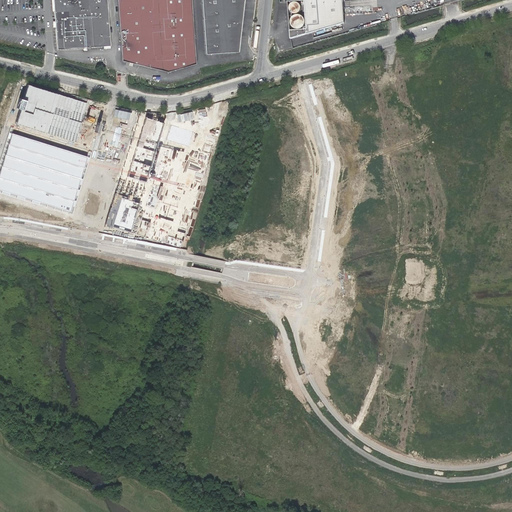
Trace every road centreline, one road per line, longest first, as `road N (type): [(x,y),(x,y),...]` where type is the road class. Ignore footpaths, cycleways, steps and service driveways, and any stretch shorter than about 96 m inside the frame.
road 1 (unclassified): [(0,234),(246,284),(307,292),(309,276)]
road 2 (unknown): [(272,314),(311,401),(363,454),(440,479),(511,470)]
road 3 (unclassified): [(309,276),(0,223)]
road 4 (unknown): [(511,458),(451,468),(376,447),(316,390),(292,329)]
road 5 (unclassified): [(263,77),(155,102),(0,63)]
road 6 (unclassified): [(511,5),(298,67)]
road 7 (unclassified): [(309,276),(324,163),(298,67)]
